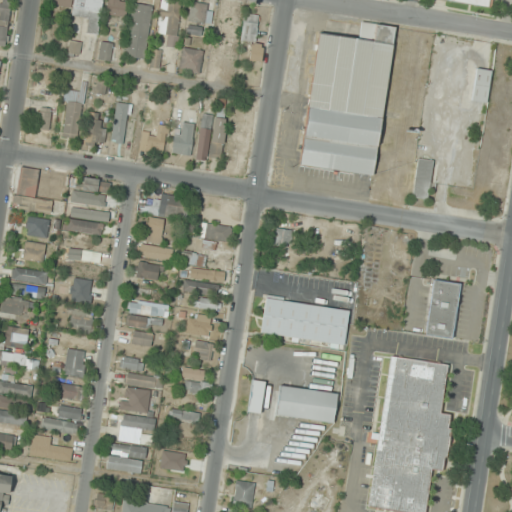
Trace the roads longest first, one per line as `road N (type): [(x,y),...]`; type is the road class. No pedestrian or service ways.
road 1 (residential): [(511,234),(0,153)]
road 2 (residential): [(289,0),(210,511)]
road 3 (residential): [(138,174),(83,511)]
road 4 (secondary): [(511,222),(471,511)]
road 5 (residential): [(34,0),(0,227)]
road 6 (residential): [(511,31),(309,0)]
